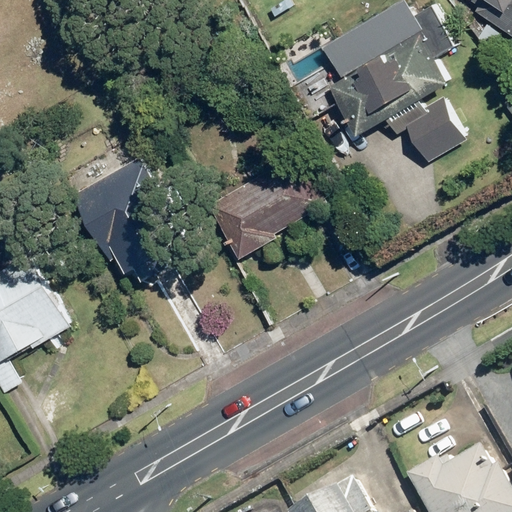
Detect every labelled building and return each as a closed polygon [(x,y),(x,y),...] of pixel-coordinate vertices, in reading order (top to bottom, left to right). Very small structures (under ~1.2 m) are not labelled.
[(408,0),(327,47),(344,77),(331,85),(362,138),(456,85),(440,56),(458,46),(437,9),(419,19),(408,0)] [(511,0),(471,0),(511,28),(511,0)] [(450,105),(412,125),(430,160),(469,139),(450,105)] [(307,151),(223,198),(252,250),(336,202),(307,151)] [(194,240),(144,159),(84,195),(133,276),(194,240)] [(75,325),(35,258),(0,278),(0,345),(10,363),(75,325)] [(443,456),(413,473),(435,511),(511,511),(511,472),(508,466),(505,461),(498,465),(486,445),(448,466),(443,456)] [(358,476),(294,511),(374,511),(378,510),(358,476)]
